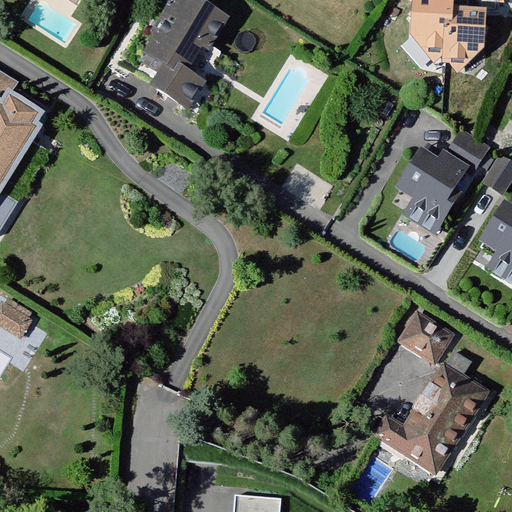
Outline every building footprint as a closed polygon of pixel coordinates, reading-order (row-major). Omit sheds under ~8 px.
[(215,11),(196,0),(169,0),(140,50),(158,61),(144,85),(187,110),(205,78),(183,65),(215,11)] [(458,0),(412,0),(410,37),(436,63),(444,55),(443,63),(447,64),(458,77),(486,52),(490,13),(458,10),(458,0)] [(6,106),(0,103),(0,183),(41,116),(11,98),(6,106)] [(455,165),(415,141),(388,186),(405,196),(395,213),(428,233),(454,191),(443,184),(455,165)] [(488,184),(511,190),(511,158),(495,154),(488,184)] [(511,202),(502,197),(475,241),(492,252),(482,269),(511,287),(511,202)] [(7,294),(0,306),(0,322),(23,337),(38,312),(7,294)] [(451,333),(415,311),(394,343),(430,366),(451,333)] [(487,390),(439,361),(400,426),(380,414),(364,441),(432,481),(487,390)] [(282,511),(283,501),(235,497),(233,511),(282,511)]
